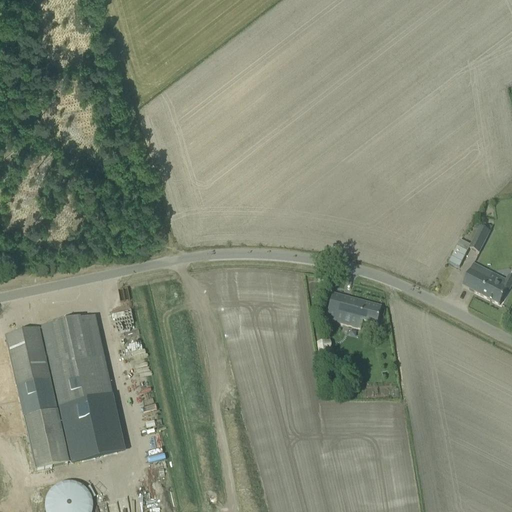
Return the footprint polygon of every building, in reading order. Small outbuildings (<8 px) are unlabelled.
[(469,249),(479,254),(492,228),(488,226),(486,231),(480,228),(469,249)] [(467,253),(456,247),(448,263),(459,269),(467,253)] [(462,287),(500,306),(507,290),(509,291),(511,286),(511,278),(509,276),(504,285),(500,283),(498,285),(489,281),(493,274),(474,265),(462,287)] [(326,321),(360,330),(362,323),(375,326),(379,309),(332,296),(326,321)] [(104,318),(108,337),(129,332),(125,313),(104,318)] [(79,321),(42,330),(60,410),(98,402),(83,332),(96,329),(94,319),(79,322),(79,321)] [(38,331),(5,338),(23,421),(56,414),(56,411),(40,340),(38,331)] [(329,342),(317,344),(321,364),(329,363),(327,351),(330,351),(329,342)] [(60,410),(56,411),(56,414),(67,465),(124,452),(112,399),(98,402),(60,410)] [(56,414),(23,421),(35,472),(67,465),(56,414)] [(44,511),(91,511),(92,510),(92,504),(90,498),(87,493),(83,489),(77,486),(71,484),(65,484),(59,485),(54,488),(49,492),(46,498),(44,503),(44,509),(44,511)]
